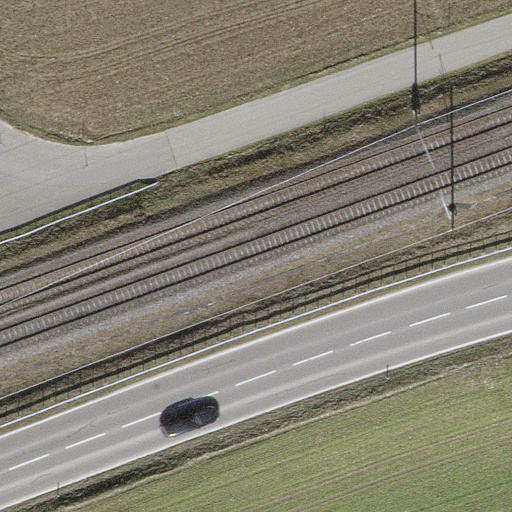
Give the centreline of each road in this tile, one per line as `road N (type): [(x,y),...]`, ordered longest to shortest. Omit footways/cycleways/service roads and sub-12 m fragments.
road 1 (track): [(511,39),(0,224)]
road 2 (primary): [(511,296),(0,474)]
